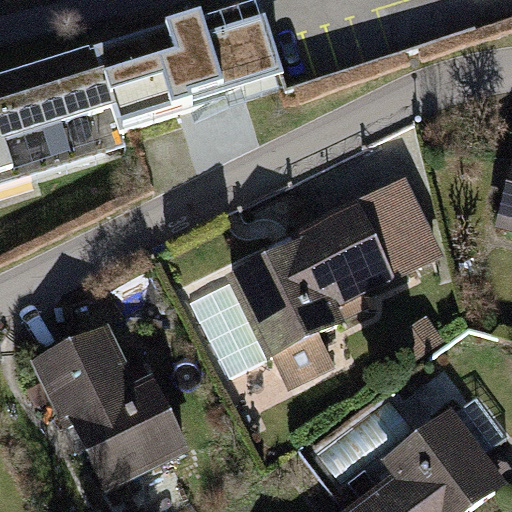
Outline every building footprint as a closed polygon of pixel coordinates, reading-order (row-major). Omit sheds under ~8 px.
[(260,7),(165,36),(170,51),(206,40),(209,48),(267,30),(260,7)] [(0,170),(29,161),(33,172),(124,143),(121,132),(165,118),(205,105),(280,69),(267,30),(209,48),(206,40),(170,51),(165,36),(97,58),(96,54),(0,84),(0,170)] [(511,188),(502,228),(511,230),(511,188)] [(402,191),(356,214),(389,281),(435,259),(402,191)] [(234,283),(271,359),(338,327),(330,310),(389,281),(356,214),(294,244),(297,252),(234,283)] [(77,428),(108,492),(185,455),(152,387),(134,396),(106,338),(39,370),(69,432),(77,428)] [(401,481),(359,511),(470,511),(500,490),(449,422),(389,466),(401,481)]
